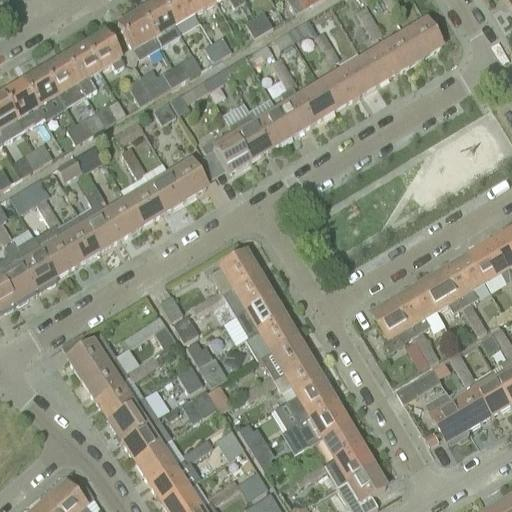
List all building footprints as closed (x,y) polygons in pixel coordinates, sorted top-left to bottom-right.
[(193,19),(181,0),(167,0),(157,6),(173,32),(193,19)] [(209,0),(181,0),(193,19),(214,7),(209,0)] [(237,0),(209,0),(214,7),(225,1),(232,14),(243,8),(237,0)] [(303,15),(294,0),(285,6),(293,20),(303,15)] [(322,0),(294,0),(303,15),(312,9),(323,2),(322,0)] [(385,0),(380,3),(389,17),(397,11),(390,0),(385,0)] [(157,6),(136,19),(158,55),(179,42),(173,32),(157,6)] [(367,28),(371,26),(363,13),(355,18),(365,34),(369,32),(367,28)] [(158,55),(136,19),(115,31),(137,67),(158,55)] [(262,19),(252,25),(261,39),(270,34),(262,19)] [(261,39),(252,25),(243,30),(252,45),(261,39)] [(286,38),(292,47),(312,35),(307,25),(286,38)] [(369,32),(365,34),(371,46),(380,40),(371,26),(367,28),(369,32)] [(403,40),(418,65),(440,52),(425,27),(403,40)] [(103,38),(82,51),(97,77),(110,69),(114,76),(123,71),(103,38)] [(292,47),(286,38),(272,46),(278,55),(292,47)] [(324,54),(329,51),(321,38),(312,44),(322,60),(326,57),(324,54)] [(418,65),(403,40),(382,53),(397,78),(418,65)] [(211,49),(220,64),(229,59),(220,44),(211,49)] [(220,64),(211,49),(202,55),(210,69),(220,64)] [(97,77),(82,51),(61,63),(84,102),(94,96),(87,83),(97,77)] [(264,51),(243,63),(249,73),(270,60),(264,51)] [(337,66),(329,51),(324,54),(326,57),(322,60),(329,71),(337,66)] [(382,53),(361,66),(375,90),(397,78),(382,53)] [(214,71),(218,77),(241,62),(236,56),(214,71)] [(41,76),(56,101),(64,114),(84,102),(61,63),(41,76)] [(249,73),(243,63),(222,76),(228,86),(249,73)] [(282,79),(286,77),(279,64),(270,69),(280,85),(284,83),(282,79)] [(375,90),(361,66),(339,79),(354,103),(375,90)] [(179,69),(170,74),(178,89),(187,83),(179,69)] [(170,74),(160,79),(154,83),(150,77),(138,84),(151,105),(178,89),(170,74)] [(56,101),(41,76),(20,88),(35,114),(42,125),(43,127),(64,115),(64,114),(56,101)] [(222,76),(201,89),(207,98),(228,86),(222,76)] [(285,111),(276,117),(290,141),(312,129),(297,104),(291,94),(295,91),(286,77),(282,79),(284,83),(280,85),(286,96),(279,101),(285,111)] [(339,79),(318,91),(333,116),(354,103),(339,79)] [(151,105),(138,84),(126,91),(139,112),(151,105)] [(20,88),(0,99),(0,101),(21,137),(42,125),(35,114),(20,88)] [(333,116),(318,91),(297,104),(312,129),(333,116)] [(0,101),(0,148),(1,150),(21,137),(0,101)] [(186,115),(178,102),(168,108),(176,121),(186,115)] [(115,107),(106,112),(95,119),(104,133),(124,121),(115,107)] [(174,123),(166,110),(152,118),(160,132),(174,123)] [(276,117),(254,130),(269,154),(290,141),(276,117)] [(249,120),(227,133),(229,136),(233,142),(248,167),(269,154),(254,130),(249,120)] [(83,126),(74,131),(82,146),(92,140),(83,126)] [(82,146),(74,131),(65,137),(73,151),(82,146)] [(125,134),(114,141),(121,151),(132,145),(125,134)] [(229,136),(212,146),(199,153),(204,161),(212,156),(226,180),(248,167),(233,142),(229,136)] [(32,156),(41,170),(50,165),(42,150),(32,156)] [(133,172),(138,170),(128,154),(120,159),(127,171),(131,169),(133,172)] [(89,155),(72,165),(79,177),(81,181),(98,170),(89,155)] [(41,170),(32,156),(23,161),(32,176),(41,170)] [(72,165),(55,175),(62,187),(79,177),(72,165)] [(168,181),(182,206),(204,193),(190,168),(168,181)] [(131,169),(127,171),(136,186),(145,181),(138,170),(133,172),(131,169)] [(0,175),(0,194),(9,190),(0,175)] [(89,194),(93,192),(86,179),(77,184),(86,200),(87,200),(91,198),(89,194)] [(182,206),(168,181),(147,194),(161,219),(182,206)] [(39,208),(29,191),(7,204),(17,221),(35,210),(42,222),(46,220),(48,223),(53,221),(43,205),(39,208)] [(90,214),(76,222),(83,232),(97,257),(119,244),(104,220),(98,210),(98,209),(102,207),(93,192),(89,194),(91,198),(87,200),(90,207),(87,209),(90,214)] [(161,219),(147,194),(125,207),(140,231),(161,219)] [(105,219),(99,210),(98,210),(104,220),(119,244),(140,231),(125,207),(105,219)] [(46,220),(42,222),(51,237),(60,232),(53,221),(48,223),(46,220)] [(1,230),(0,230),(0,248),(2,251),(6,249),(4,245),(8,243),(1,230)] [(83,232),(82,233),(61,245),(76,270),(97,257),(83,232)] [(511,238),(493,250),(511,282),(511,238)] [(17,258),(14,253),(8,243),(4,245),(6,249),(2,251),(9,263),(13,261),(17,258)] [(31,243),(14,253),(17,258),(13,261),(19,271),(34,295),(45,289),(48,293),(55,289),(55,285),(54,283),(55,282),(40,258),(31,243)] [(76,270),(61,245),(40,258),(55,282),(76,270)] [(511,282),(493,250),(469,264),(484,290),(500,280),(506,290),(510,288),(511,291),(511,282)] [(218,297),(207,304),(210,308),(206,310),(209,315),(223,306),(224,305),(222,301),(232,295),(256,281),(243,259),(208,280),(218,297)] [(484,290),(469,264),(445,278),(460,304),(465,312),(469,309),(470,310),(478,306),(472,297),(484,290)] [(19,271),(0,282),(0,287),(12,308),(34,295),(19,271)] [(460,304),(445,278),(421,293),(436,319),(447,312),(453,321),(461,316),(460,314),(465,312),(460,304)] [(256,281),(232,295),(222,301),(224,305),(223,306),(233,323),(269,302),(256,281)] [(12,308),(0,287),(0,315),(2,314),(4,319),(12,314),(13,311),(12,308)] [(421,293),(397,307),(417,341),(421,338),(421,339),(429,334),(424,326),(436,319),(421,293)] [(246,344),(281,323),(276,314),(278,312),(279,308),(276,302),(272,301),(269,303),(269,302),(233,323),(233,324),(221,331),(234,352),(243,346),(246,344)] [(169,329),(181,322),(170,302),(157,310),(169,329)] [(210,308),(207,304),(192,313),(197,322),(209,315),(206,310),(210,308)] [(417,341),(397,307),(372,322),(387,348),(399,341),(404,349),(413,344),(412,343),(417,341)] [(474,327),(478,324),(470,310),(469,309),(465,312),(460,314),(461,316),(467,326),(472,324),(474,327)] [(163,331),(158,323),(122,347),(126,354),(151,338),(163,331)] [(185,323),(171,332),(182,351),(197,342),(185,323)] [(281,323),(246,344),(243,346),(255,367),(260,365),(270,359),(294,345),(281,323)] [(485,336),(478,324),(474,327),(472,324),(467,326),(476,341),(485,336)] [(163,331),(151,338),(161,355),(152,362),(154,366),(176,352),(163,331)] [(506,353),(510,351),(501,335),(492,340),(499,352),(504,350),(506,353)] [(426,356),(430,353),(421,339),(421,338),(417,341),(412,343),(413,344),(419,355),(424,352),(426,356)] [(487,361),(499,354),(491,341),(479,348),(487,361)] [(80,385),(114,363),(100,342),(66,364),(80,385)] [(260,365),(270,382),(273,386),(307,366),(302,358),(305,357),(306,353),(301,345),(297,344),(295,346),(294,345),(270,359),(260,365)] [(184,354),(196,374),(211,365),(203,353),(199,356),(194,348),(184,354)] [(511,354),(510,351),(506,353),(504,350),(499,352),(507,365),(508,368),(511,365),(511,354)] [(424,352),(419,355),(428,370),(437,365),(430,353),(426,356),(424,352)] [(463,379),(467,376),(458,361),(449,366),(457,378),(461,375),(463,379)] [(152,362),(136,372),(139,376),(142,374),(145,378),(157,370),(154,366),(152,362)] [(125,380),(114,363),(80,385),(93,406),(118,390),(126,384),(129,389),(145,378),(142,374),(139,376),(136,372),(125,380)] [(211,365),(196,374),(205,388),(221,378),(213,364),(211,365)] [(499,370),(506,381),(496,386),(511,411),(511,410),(511,365),(508,368),(507,365),(499,370)] [(273,386),(275,391),(280,399),(290,393),(296,401),(320,387),(307,366),(273,386)] [(200,392),(189,373),(176,381),(187,400),(200,392)] [(474,388),(467,376),(463,379),(461,375),(457,378),(466,393),(470,391),(475,399),(489,423),(511,411),(496,386),(491,378),(474,388)] [(433,376),(396,398),(404,411),(440,389),(433,376)] [(270,382),(258,389),(260,394),(257,396),(260,400),(275,391),(273,386),(270,382)] [(320,387),(296,401),(285,408),(297,429),(332,409),(326,399),(329,397),(330,393),(327,387),(323,386),(320,388),(320,387)] [(260,394),(258,389),(242,399),(248,407),(260,400),(257,396),(260,394)] [(131,411),(118,390),(93,406),(107,427),(131,411)] [(215,416),(203,397),(190,405),(202,424),(215,416)] [(489,423),(475,399),(454,412),(468,436),(489,423)] [(152,421),(142,404),(131,411),(107,427),(120,448),(153,426),(151,422),(152,421)] [(332,409),(297,429),(300,434),(296,437),(306,453),(321,444),(345,430),(344,429),(346,428),(346,425),(342,417),(339,416),(338,417),(332,409)] [(454,412),(432,425),(446,449),(455,444),(456,446),(460,447),(468,443),(468,438),(467,437),(468,436),(454,412)] [(168,445),(152,421),(151,422),(153,426),(120,448),(134,468),(158,453),(158,452),(168,445)] [(358,451),(345,430),(321,444),(334,465),(358,451)] [(246,431),(236,437),(244,451),(254,444),(250,438),(246,431)] [(206,445),(190,455),(193,459),(196,457),(199,461),(211,453),(206,445)] [(358,451),(334,465),(323,471),(326,476),(330,484),(341,478),(346,487),(370,472),(358,451)] [(158,453),(134,468),(147,489),(171,473),(158,453)] [(193,459),(190,455),(178,463),(183,472),(199,461),(196,457),(193,459)] [(263,459),(254,465),(262,479),(272,473),(268,466),(263,459)] [(321,467),(309,474),(311,479),(308,481),(310,485),(326,476),(323,471),(321,467)] [(346,487),(334,494),(344,511),(375,511),(369,503),(383,494),(370,472),(346,487)] [(185,494),(171,473),(147,489),(161,510),(185,494)] [(311,479),(309,474),(293,484),(298,492),(310,485),(308,481),(311,479)] [(249,483),(243,486),(254,503),(265,495),(255,479),(249,483)] [(223,499),(220,501),(223,505),(238,495),(236,491),(233,487),(221,495),(223,499)] [(83,511),(65,490),(46,507),(49,511),(83,511)] [(196,511),(185,494),(161,510),(162,511),(196,511)] [(207,509),(202,511),(212,511),(223,505),(220,501),(223,499),(221,495),(205,505),(207,509)]
